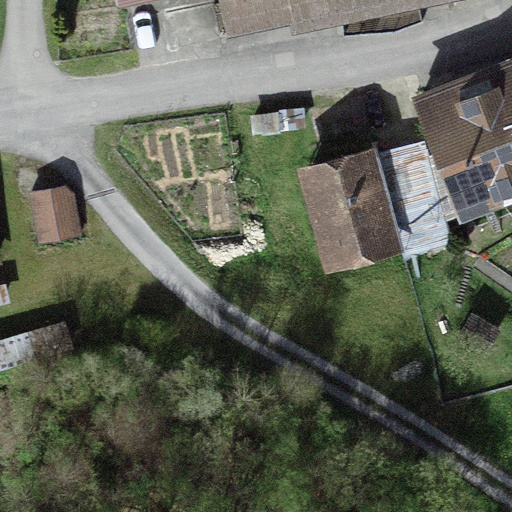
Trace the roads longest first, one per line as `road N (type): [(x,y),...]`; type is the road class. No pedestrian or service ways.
road 1 (track): [(511,494),(185,283),(32,113)]
road 2 (residential): [(511,19),(393,53),(32,113)]
